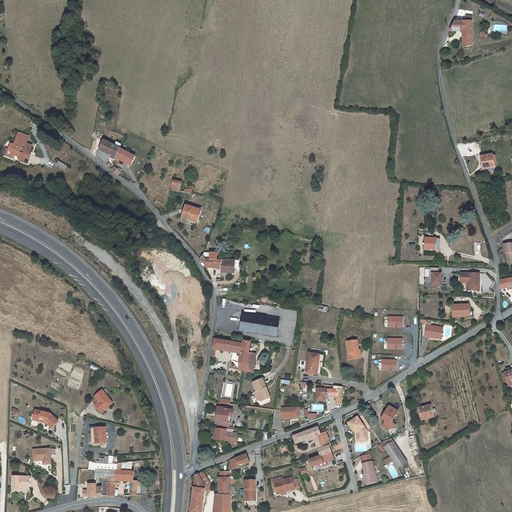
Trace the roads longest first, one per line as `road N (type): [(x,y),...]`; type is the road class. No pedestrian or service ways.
road 1 (unclassified): [(0,88),(138,195),(211,289),(190,470)]
road 2 (secondary): [(0,224),(69,265),(124,329),(163,415),(167,511)]
road 3 (residential): [(190,470),(366,400),(496,319)]
road 4 (secondary): [(181,475),(167,398),(122,311),(64,251),(0,215)]
road 5 (residential): [(496,319),(496,260),(452,143),(439,73),(438,49),(457,5)]
